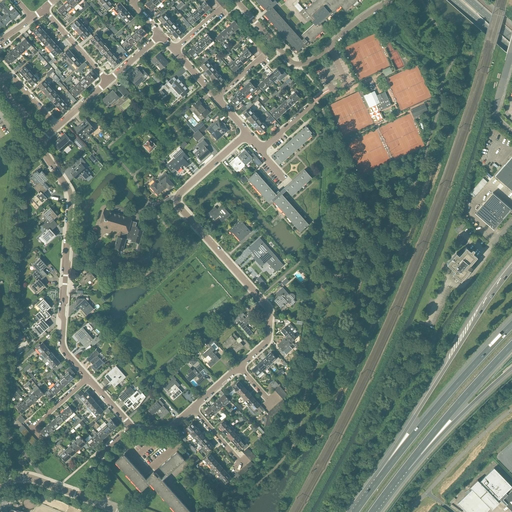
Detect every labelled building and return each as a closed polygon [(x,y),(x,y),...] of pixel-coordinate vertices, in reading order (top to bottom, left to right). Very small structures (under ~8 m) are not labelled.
[(21,16),(13,8),(10,11),(3,4),(6,0),(2,0),(0,2),(0,7),(13,21),(12,21),(19,14),(21,16)] [(109,0),(108,0),(102,5),(107,11),(114,5),(109,0)] [(156,6),(150,0),(145,4),(151,11),(156,6)] [(255,0),(264,10),(265,9),(267,12),(264,15),(297,52),(305,44),(305,43),(303,42),(272,8),(277,3),(275,0),(272,2),(270,0),(255,0)] [(314,24),(301,35),(304,38),(302,40),(303,42),(305,43),(306,45),(307,45),(308,45),(309,44),(309,43),(307,41),(308,40),(310,42),(325,29),(321,23),(341,6),(345,11),(357,0),(315,0),(305,10),(303,9),(299,13),(300,14),(299,15),(303,21),(305,19),(308,22),(312,19),(313,20),(312,21),(314,24)] [(68,12),(73,8),(67,1),(62,6),(68,12)] [(206,12),(210,8),(205,2),(200,6),(206,12)] [(118,14),(125,8),(120,3),(113,9),(118,14)] [(68,12),(62,6),(57,10),(63,17),(68,12)] [(201,16),(206,12),(200,6),(196,10),(201,16)] [(0,7),(5,13),(2,17),(0,15),(0,21),(5,27),(5,26),(4,26),(11,20),(13,22),(13,21),(0,7)] [(129,13),(125,8),(118,14),(122,19),(129,13)] [(196,20),(201,16),(196,10),(191,14),(196,20)] [(129,13),(122,19),(127,24),(133,18),(129,13)] [(162,24),(169,18),(164,13),(158,19),(162,24)] [(196,20),(191,14),(186,19),(192,24),(196,20)] [(75,30),(82,24),(84,22),(79,17),(77,19),(71,25),(75,30)] [(173,23),(169,18),(162,24),(167,29),(173,23)] [(235,31),(240,27),(234,21),(230,25),(235,31)] [(167,29),(171,34),(178,28),(173,23),(167,29)] [(86,29),(82,24),(75,30),(79,35),(86,29)] [(230,35),(235,31),(230,25),(225,29),(230,35)] [(37,37),(44,31),(39,26),(33,32),(37,37)] [(136,31),(142,38),(147,33),(141,27),(136,31)] [(178,28),(171,34),(175,39),(182,33),(178,28)] [(86,29),(79,35),(84,40),(91,34),(86,29)] [(225,29),(220,34),(226,39),(230,35),(225,29)] [(48,36),(44,31),(37,37),(42,42),(48,36)] [(136,31),(131,36),(137,42),(142,38),(136,31)] [(94,45),(101,39),(96,34),(90,40),(94,45)] [(202,39),(208,45),(213,41),(207,34),(202,39)] [(226,39),(220,34),(216,38),(225,49),(227,46),(225,44),(225,45),(223,43),(224,42),(225,42),(226,42),(226,41),(226,40),(226,39)] [(53,41),(48,36),(42,42),(46,47),(53,41)] [(132,46),(137,42),(131,36),(126,40),(132,46)] [(20,43),(26,50),(31,45),(25,38),(20,43)] [(94,45),(99,50),(105,44),(101,39),(94,45)] [(203,50),(208,45),(202,39),(197,43),(203,50)] [(132,46),(126,40),(121,44),(127,51),(132,46)] [(57,46),(53,41),(46,47),(50,52),(57,46)] [(21,54),(26,50),(20,43),(15,47),(21,54)] [(198,54),(203,50),(197,43),(192,47),(198,54)] [(99,50),(103,55),(110,49),(105,44),(99,50)] [(57,46),(50,52),(55,57),(62,51),(57,46)] [(16,58),(21,54),(15,47),(10,52),(16,58)] [(114,54),(108,60),(112,65),(113,64),(115,66),(120,62),(118,59),(119,59),(116,56),(121,52),(123,55),(126,52),(122,47),(115,53),(114,54)] [(198,54),(192,47),(188,52),(193,58),(198,54)] [(248,59),(253,55),(248,50),(248,49),(246,47),(241,52),(243,54),(248,59)] [(66,60),(72,54),(68,49),(61,55),(66,60)] [(103,55),(108,60),(114,54),(110,49),(103,55)] [(16,58),(10,52),(5,56),(6,56),(3,58),(9,65),(11,62),(11,63),(16,58)] [(159,53),(151,60),(156,66),(157,65),(161,69),(168,63),(159,53)] [(66,60),(64,62),(69,67),(70,65),(77,59),(72,54),(66,60)] [(243,64),(248,59),(243,54),(238,58),(243,64)] [(238,58),(233,62),(239,68),(243,64),(238,58)] [(77,59),(70,65),(69,67),(73,72),(81,64),(77,59)] [(205,71),(211,66),(207,61),(200,67),(205,71)] [(239,68),(233,62),(229,66),(234,72),(239,68)] [(13,70),(15,72),(23,65),(21,63),(19,65),(13,70)] [(23,76),(30,70),(29,70),(32,68),(28,63),(18,71),(23,76)] [(216,71),(211,66),(205,71),(209,76),(216,71)] [(385,76),(392,72),(390,67),(382,70),(385,76)] [(272,73),(277,78),(282,74),(277,68),(272,73)] [(138,69),(128,77),(134,83),(137,86),(145,79),(144,78),(148,75),(143,70),(141,72),(138,69)] [(34,75),(30,70),(23,76),(27,81),(28,81),(34,75)] [(89,73),(84,77),(90,84),(95,79),(97,77),(94,74),(92,71),(90,73),(89,73)] [(209,76),(213,81),(220,75),(216,71),(209,76)] [(272,83),(277,78),(272,73),(267,77),(272,83)] [(38,80),(34,75),(28,81),(27,81),(32,86),(38,80)] [(220,75),(213,81),(218,86),(219,87),(222,85),(221,84),(224,80),(220,75)] [(84,77),(79,82),(85,88),(90,84),(84,77)] [(268,87),(272,83),(267,77),(263,81),(268,87)] [(185,90),(187,88),(179,78),(174,82),(172,79),(164,85),(165,85),(168,89),(172,86),(179,95),(180,94),(183,97),(187,93),(185,90)] [(42,91),(49,85),(44,80),(38,86),(42,91)] [(268,87),(263,81),(258,85),(263,91),(268,87)] [(79,82),(74,86),(80,93),(85,88),(79,82)] [(244,86),(250,92),(252,94),(257,90),(255,88),(257,86),(254,83),(252,85),(249,82),(244,86)] [(53,90),(49,85),(42,91),(47,96),(53,90)] [(80,93),(74,86),(69,91),(75,97),(80,93)] [(121,86),(116,90),(126,101),(133,94),(128,88),(125,90),(121,86)] [(245,97),(250,92),(244,86),(239,90),(241,92),(245,97)] [(47,96),(51,101),(58,95),(53,90),(47,96)] [(116,90),(111,94),(115,99),(113,101),(118,108),(126,101),(116,90)] [(240,101),(245,97),(241,92),(239,90),(237,92),(234,95),(240,101)] [(295,102),(300,98),(298,96),(300,94),(296,90),(294,92),(294,93),(292,95),(291,94),(289,96),(290,97),(295,102)] [(369,108),(376,104),(379,111),(391,106),(385,92),(377,96),(375,92),(374,91),(364,96),(369,108)] [(51,101),(55,106),(62,100),(58,95),(51,101)] [(240,101),(234,95),(230,99),(236,106),(240,101)] [(290,107),(295,102),(290,97),(285,101),(290,107)] [(280,105),(286,111),(290,107),(285,101),(284,99),(279,104),(280,105)] [(62,100),(55,106),(60,111),(63,113),(69,108),(66,105),(67,105),(62,100)] [(204,107),(199,101),(190,109),(200,120),(208,113),(204,107)] [(108,117),(114,112),(108,105),(105,108),(102,104),(93,112),(100,119),(106,114),(108,117)] [(424,104),(410,110),(413,117),(428,111),(424,104)] [(281,115),(286,111),(280,105),(276,109),(281,115)] [(281,115),(276,109),(274,107),(270,111),(276,119),(281,115)] [(247,119),(254,113),(249,108),(243,114),(247,119)] [(258,118),(254,113),(247,119),(251,124),(258,118)] [(263,122),(262,123),(256,129),(260,134),(261,133),(262,134),(264,132),(263,131),(268,127),(265,124),(269,120),(272,123),(275,120),(271,115),(269,117),(267,118),(263,122)] [(212,124),(222,135),(228,130),(224,126),(225,125),(219,118),(212,124)] [(262,123),(258,118),(251,124),(256,129),(262,123)] [(85,119),(80,124),(90,135),(95,130),(85,119)] [(80,124),(76,127),(74,129),(84,140),(90,135),(80,124)] [(222,135),(212,124),(207,129),(217,140),(222,135)] [(314,133),(312,132),(311,132),(307,129),(308,128),(307,127),(306,126),(274,154),(271,157),(279,165),(282,162),(282,163),(312,136),(314,133)] [(201,133),(198,130),(192,136),(197,142),(204,136),(201,133)] [(65,133),(54,143),(60,150),(59,150),(60,151),(62,153),(73,143),(65,133)] [(85,146),(77,138),(73,141),(81,150),(85,146)] [(156,147),(156,146),(153,143),(150,139),(146,142),(143,146),(144,147),(144,148),(144,147),(149,153),(153,150),(154,151),(157,148),(156,147)] [(200,143),(197,145),(200,149),(198,151),(198,150),(194,154),(198,158),(201,161),(210,153),(206,147),(208,145),(203,140),(200,143)] [(170,162),(167,165),(169,168),(169,167),(173,172),(176,169),(177,171),(181,168),(182,168),(179,165),(182,163),(186,168),(189,165),(186,161),(189,158),(179,148),(171,155),(174,158),(170,162)] [(245,165),(251,159),(252,158),(250,155),(245,149),(237,156),(245,165)] [(258,167),(262,163),(253,153),(250,155),(252,158),(251,159),(258,167)] [(92,154),(89,157),(95,164),(98,161),(92,154)] [(245,165),(237,156),(229,163),(237,171),(245,165)] [(76,163),(78,166),(70,172),(72,174),(71,175),(73,177),(74,176),(76,179),(81,174),(85,179),(91,175),(90,173),(89,172),(86,170),(87,169),(83,165),(85,163),(81,158),(76,163)] [(511,190),(511,168),(506,163),(495,176),(510,189),(511,190)] [(32,174),(39,182),(47,190),(49,188),(45,182),(49,179),(42,171),(39,173),(37,170),(32,174)] [(291,196),(312,178),(304,170),(284,188),(286,190),(291,196)] [(160,182),(159,183),(165,189),(167,187),(169,190),(174,185),(167,178),(169,176),(165,172),(157,180),(160,182)] [(276,195),(256,172),(248,180),(268,202),(276,195)] [(475,195),(487,182),(483,178),(471,192),(475,195)] [(39,182),(34,187),(39,193),(33,198),(39,205),(47,198),(43,193),(47,190),(39,182)] [(165,189),(159,183),(157,185),(155,182),(150,186),(158,195),(165,189)] [(308,224),(282,194),(279,192),(276,195),(268,202),(270,205),(273,202),(300,232),(308,224)] [(483,203),(502,219),(511,209),(492,193),(483,203)] [(213,219),(216,216),(227,207),(221,201),(217,204),(216,202),(209,209),(210,210),(208,212),(213,219)] [(483,203),(474,213),(493,230),(502,219),(483,203)] [(234,215),(227,207),(216,216),(222,222),(224,220),(226,222),(234,215)] [(43,214),(48,219),(55,227),(58,225),(53,220),(58,216),(50,208),(43,214)] [(132,218),(105,210),(104,209),(99,226),(119,232),(118,237),(126,239),(131,240),(131,241),(140,244),(144,229),(136,226),(137,222),(131,221),(132,218)] [(47,230),(41,235),(48,242),(56,235),(51,230),(55,227),(48,219),(42,224),(47,230)] [(236,235),(246,226),(241,221),(229,231),(231,234),(233,232),(236,235)] [(455,230),(458,233),(465,225),(461,222),(458,226),(455,230)] [(246,226),(236,235),(241,241),(240,241),(251,232),(246,226)] [(118,237),(114,249),(123,251),(126,239),(118,237)] [(258,240),(249,248),(255,256),(258,259),(256,261),(260,266),(267,259),(269,262),(273,267),(269,269),(274,275),(278,272),(277,271),(283,266),(274,256),(273,257),(273,256),(262,244),(258,240)] [(470,265),(477,257),(472,253),(474,251),(474,250),(473,249),(472,249),(471,250),(470,251),(466,247),(459,255),(456,253),(446,264),(455,271),(452,274),(455,276),(454,278),(454,279),(454,280),(455,280),(456,280),(458,278),(461,281),(470,270),(471,271),(473,268),(470,265)] [(44,277),(47,275),(43,270),(47,266),(40,258),(33,264),(37,269),(44,277)] [(37,269),(31,274),(37,280),(31,285),(37,293),(45,286),(41,280),(44,277),(37,269)] [(79,281),(83,286),(90,280),(92,281),(91,281),(95,278),(94,276),(93,275),(90,271),(89,271),(90,272),(79,281)] [(282,287),(278,291),(276,293),(279,296),(274,301),(280,308),(287,302),(291,306),(296,302),(294,300),(294,299),(294,298),(295,298),(295,297),(295,296),(294,295),(294,294),(293,294),(292,293),(291,293),(290,293),(289,294),(282,287)] [(89,304),(84,298),(83,299),(76,298),(76,305),(74,307),(77,311),(81,307),(82,309),(81,310),(86,315),(90,312),(88,310),(90,309),(87,305),(88,304),(89,304)] [(48,318),(51,316),(47,311),(51,307),(44,299),(37,305),(41,310),(48,318)] [(41,310),(35,315),(34,317),(35,319),(37,317),(41,321),(35,326),(41,334),(49,327),(45,322),(48,318),(41,310)] [(245,315),(244,313),(242,311),(234,319),(236,322),(237,322),(239,324),(237,325),(248,337),(253,333),(248,328),(245,325),(249,321),(254,326),(258,323),(250,314),(244,319),(243,317),(245,315)] [(231,319),(226,324),(229,328),(233,325),(235,323),(231,319)] [(297,337),(292,331),(294,329),(289,323),(287,326),(281,331),(285,336),(285,337),(287,337),(291,342),(297,337)] [(83,328),(75,336),(84,347),(90,342),(93,346),(102,338),(100,335),(97,338),(96,336),(93,339),(83,328)] [(222,344),(227,349),(233,343),(236,346),(233,349),(236,352),(243,346),(240,342),(239,343),(236,340),(238,338),(234,333),(222,344)] [(210,344),(214,341),(210,337),(204,342),(208,346),(210,344)] [(293,343),(291,342),(287,337),(285,337),(285,338),(278,345),(280,348),(277,350),(284,357),(286,355),(284,352),(293,343)] [(41,353),(47,347),(43,342),(36,348),(41,353)] [(209,348),(202,354),(205,357),(208,355),(212,359),(207,363),(210,367),(219,359),(215,354),(217,352),(215,350),(216,350),(212,346),(210,344),(208,346),(209,348)] [(41,353),(45,358),(51,352),(47,347),(41,353)] [(28,356),(35,351),(32,348),(26,354),(28,356)] [(96,350),(86,358),(90,362),(91,361),(93,363),(90,366),(95,371),(104,363),(99,358),(97,356),(99,354),(96,350)] [(45,358),(49,363),(56,357),(51,352),(45,358)] [(266,356),(273,364),(274,365),(280,359),(278,357),(276,358),(271,352),(266,356)] [(266,356),(261,361),(267,367),(268,368),(270,366),(273,364),(266,356)] [(56,357),(49,363),(54,368),(60,362),(56,357)] [(58,370),(59,370),(63,366),(67,363),(64,360),(56,368),(58,370)] [(261,361),(257,365),(262,371),(265,369),(266,370),(268,368),(267,367),(261,361)] [(189,373),(185,377),(190,382),(196,376),(199,379),(196,382),(199,385),(206,379),(203,375),(202,376),(199,373),(201,371),(203,369),(199,364),(192,370),(190,368),(187,371),(189,373)] [(262,371),(257,365),(251,370),(258,377),(260,374),(263,372),(262,371)] [(104,376),(110,383),(114,387),(122,380),(126,377),(116,366),(104,376)] [(64,376),(69,382),(74,378),(72,376),(75,373),(69,367),(66,370),(68,372),(64,376)] [(64,376),(59,380),(64,386),(69,382),(64,376)] [(175,392),(170,396),(173,400),(182,392),(178,387),(180,385),(178,384),(174,379),(165,387),(168,390),(171,388),(175,392)] [(59,380),(54,384),(60,390),(64,386),(59,380)] [(236,392),(237,391),(243,386),(239,381),(232,386),(235,389),(234,390),(236,392)] [(275,381),(270,386),(273,389),(279,385),(275,381)] [(55,394),(57,392),(60,390),(54,384),(50,389),(53,392),(55,394)] [(37,386),(32,390),(32,391),(34,392),(39,398),(44,394),(42,392),(39,388),(38,388),(37,386)] [(239,394),(238,395),(240,397),(245,392),(247,390),(243,386),(237,391),(239,394)] [(124,402),(135,392),(130,387),(124,392),(124,391),(123,392),(119,396),(124,402)] [(50,399),(55,394),(53,392),(50,389),(45,393),(50,399)] [(81,390),(75,395),(77,398),(77,399),(81,404),(84,402),(91,396),(86,391),(83,393),(81,390)] [(244,402),(251,395),(249,392),(247,390),(245,392),(240,397),(241,396),(244,399),(242,400),(244,402)] [(135,392),(124,402),(129,408),(131,406),(134,409),(138,406),(145,397),(142,393),(140,394),(137,391),(135,392)] [(34,392),(29,396),(34,402),(39,398),(34,392)] [(224,394),(219,398),(225,404),(226,406),(228,403),(230,401),(224,394)] [(256,400),(251,395),(244,402),(245,401),(248,403),(247,404),(249,407),(256,400)] [(23,399),(30,406),(34,402),(29,396),(27,398),(27,397),(26,397),(25,397),(23,399)] [(84,402),(88,407),(95,401),(91,396),(84,402)] [(226,406),(225,404),(219,398),(214,402),(220,409),(222,406),(223,407),(226,406)] [(22,413),(30,406),(23,399),(24,401),(17,407),(22,413)] [(159,400),(148,410),(152,415),(159,409),(162,412),(159,415),(162,418),(169,412),(163,405),(164,404),(159,400)] [(247,408),(253,415),(257,411),(259,410),(257,407),(260,405),(256,400),(249,407),(247,408)] [(95,401),(88,407),(86,408),(87,409),(90,413),(90,412),(91,413),(92,411),(99,406),(95,401)] [(221,410),(220,409),(214,402),(210,407),(215,413),(218,411),(219,412),(221,410)] [(64,410),(69,416),(74,412),(69,406),(64,410)] [(99,406),(92,411),(97,416),(103,411),(99,406)] [(216,414),(215,413),(210,407),(205,411),(210,417),(213,415),(214,416),(216,414)] [(64,410),(59,415),(64,420),(69,416),(64,410)] [(59,415),(54,419),(60,425),(64,420),(59,415)] [(55,429),(60,425),(54,419),(50,423),(55,429)] [(222,430),(228,425),(226,422),(227,421),(225,419),(218,426),(222,430)] [(106,424),(112,431),(117,427),(116,426),(118,424),(115,420),(113,422),(111,420),(106,424)] [(50,433),(55,429),(50,423),(45,427),(50,433)] [(189,434),(190,433),(196,427),(192,423),(186,428),(188,431),(187,432),(189,434)] [(106,424),(101,429),(107,435),(112,431),(106,424)] [(229,424),(228,425),(222,430),(226,435),(232,430),(230,427),(231,426),(229,424)] [(50,433),(45,427),(40,431),(45,437),(50,433)] [(193,439),(194,438),(200,432),(196,427),(190,433),(193,436),(192,436),(193,439)] [(101,429),(97,433),(102,440),(107,435),(101,429)] [(226,435),(230,440),(237,435),(234,432),(235,431),(233,429),(232,430),(226,435)] [(205,437),(200,432),(194,438),(197,440),(196,441),(197,443),(199,442),(205,437)] [(97,433),(92,438),(97,444),(102,440),(97,433)] [(230,440),(235,445),(242,438),(241,439),(239,437),(240,436),(238,434),(237,435),(230,440)] [(75,441),(81,448),(86,443),(80,437),(75,441)] [(209,442),(205,437),(199,442),(201,445),(200,446),(202,448),(203,447),(209,442)] [(92,438),(87,442),(93,448),(97,444),(92,438)] [(242,438),(235,445),(239,450),(245,444),(246,443),(244,441),(242,438)] [(76,452),(81,448),(75,441),(70,445),(76,452)] [(209,442),(203,447),(205,450),(204,451),(206,453),(213,447),(209,442)] [(71,456),(76,452),(70,445),(66,450),(65,450),(71,456)] [(66,450),(65,449),(59,454),(60,455),(59,455),(65,462),(71,456),(65,450),(66,450)] [(177,451),(159,467),(167,475),(184,460),(185,460),(185,459),(184,460),(183,458),(177,451)] [(125,454),(124,453),(115,461),(141,490),(150,483),(146,478),(144,480),(143,478),(123,455),(125,454)] [(207,465),(208,464),(214,459),(210,454),(204,459),(206,462),(205,463),(207,465)] [(218,463),(214,459),(208,464),(210,467),(209,468),(211,470),(218,463)] [(223,468),(218,463),(211,470),(212,469),(215,472),(214,473),(215,475),(223,468)] [(227,473),(223,468),(215,475),(216,475),(217,474),(219,476),(218,478),(220,480),(227,473)] [(467,494),(457,503),(466,511),(484,511),(490,508),(491,509),(499,502),(497,500),(499,498),(505,505),(507,504),(511,508),(511,486),(510,484),(494,468),(485,477),(479,482),(478,480),(477,480),(470,487),(472,489),(467,494)] [(144,477),(143,478),(144,480),(146,478),(150,483),(175,511),(188,511),(153,472),(150,474),(149,473),(146,475),(144,477)] [(224,484),(231,478),(227,473),(220,480),(221,479),(223,481),(222,482),(224,484)]
